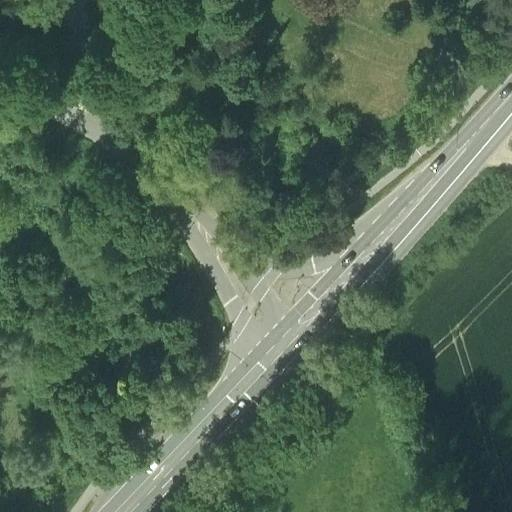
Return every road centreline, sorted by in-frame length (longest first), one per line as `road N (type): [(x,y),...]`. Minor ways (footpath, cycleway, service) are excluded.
road 1 (unclassified): [(0,96),(62,110),(123,144),(217,250)]
road 2 (primary): [(123,511),(283,343)]
road 3 (primary): [(395,225),(343,251),(278,266),(217,250)]
road 4 (primary): [(395,225),(511,101)]
road 5 (primary): [(283,343),(395,225)]
